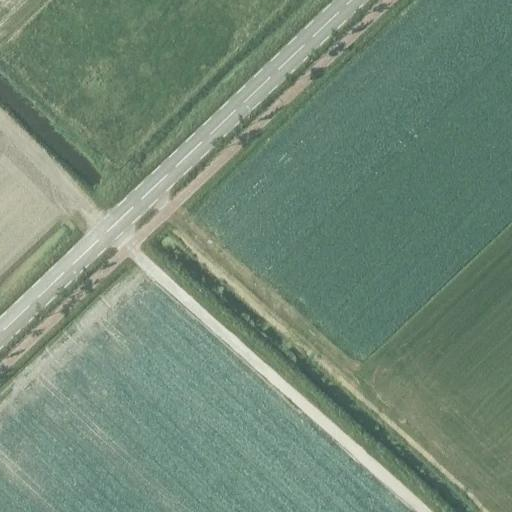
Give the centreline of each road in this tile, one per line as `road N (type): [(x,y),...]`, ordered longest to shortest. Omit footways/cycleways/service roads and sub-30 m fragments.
road 1 (track): [(0,125),(107,233),(420,511)]
road 2 (tertiary): [(0,335),(353,0)]
